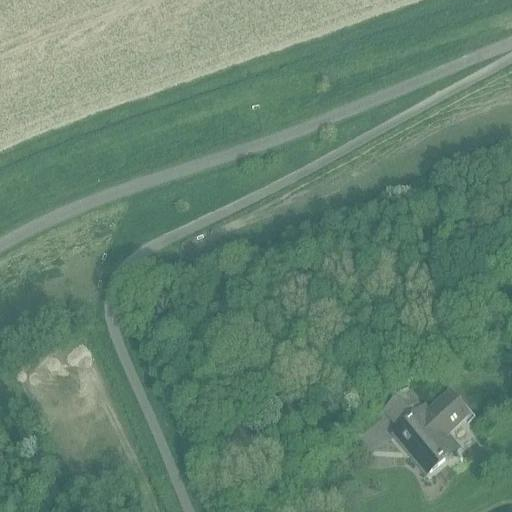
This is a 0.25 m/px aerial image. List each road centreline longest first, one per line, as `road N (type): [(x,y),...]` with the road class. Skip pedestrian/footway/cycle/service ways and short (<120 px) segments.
road 1 (unclassified): [(189,511),(111,324),(117,284),(142,256),(511,58)]
road 2 (unclassified): [(0,245),(511,42)]
